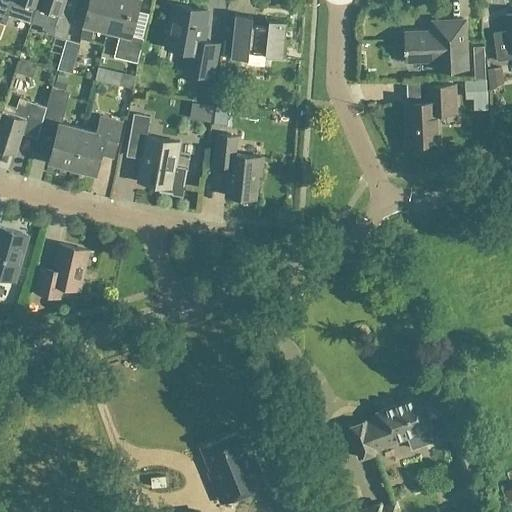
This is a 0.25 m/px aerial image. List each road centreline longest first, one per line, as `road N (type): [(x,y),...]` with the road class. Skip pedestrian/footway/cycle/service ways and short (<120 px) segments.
road 1 (tertiary): [(174,310),(333,247),(388,203)]
road 2 (residential): [(388,203),(334,93),(337,0)]
road 3 (tertiary): [(0,363),(174,310)]
road 4 (track): [(77,342),(118,455),(128,511)]
road 5 (residential): [(148,223),(0,188)]
road 6 (tertiary): [(388,203),(424,204),(511,166)]
